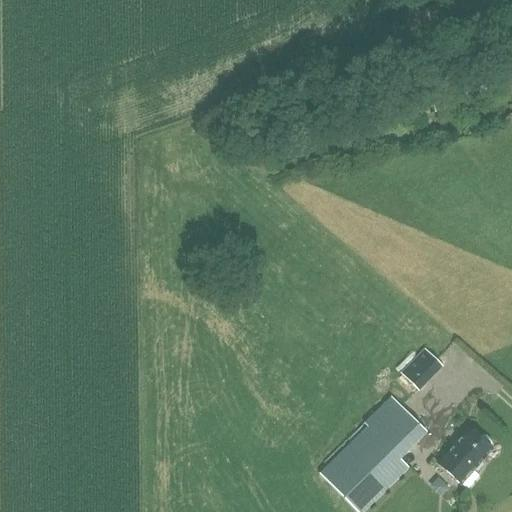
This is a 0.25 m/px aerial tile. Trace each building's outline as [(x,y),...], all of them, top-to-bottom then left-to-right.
[(411,42),(429,37),(423,18),(405,23),(411,42)] [(435,113),(459,105),(454,87),(429,95),(435,113)] [(418,392),(426,384),(408,366),(400,374),(418,392)] [(354,511),(362,511),(407,470),(398,461),(426,434),(395,402),(319,476),(354,511)] [(492,451),(489,448),(490,444),(483,438),(480,440),(469,430),(466,433),(438,466),(461,486),(462,485),(468,490),(479,478),(473,472),(492,451)]
